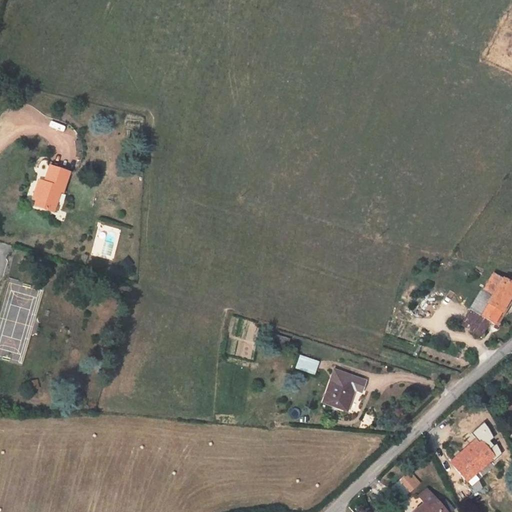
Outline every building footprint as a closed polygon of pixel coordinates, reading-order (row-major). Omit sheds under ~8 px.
[(62,192),(69,173),(50,166),(44,183),(43,187),(41,186),(36,200),(34,205),(53,212),(60,191),(62,192)] [(43,187),(44,183),(38,181),(33,199),(36,200),(41,186),(43,187)] [(494,324),(509,300),(511,294),(511,277),(509,276),(507,280),(502,278),(493,273),(483,289),(482,289),(469,309),(470,309),(461,324),(482,337),(490,322),(494,324)] [(287,347),(289,340),(272,334),(270,341),(287,347)] [(301,370),(314,375),(319,361),(305,357),(301,370)] [(361,392),(365,381),(334,370),(323,403),(347,411),(355,389),(361,392)] [(492,456),(476,439),(450,463),(466,480),(492,456)] [(408,473),(402,479),(411,489),(417,484),(408,473)] [(444,511),(439,506),(425,490),(417,497),(422,503),(412,511),(444,511)] [(444,511),(450,511),(453,510),(445,502),(439,506),(444,511)]
